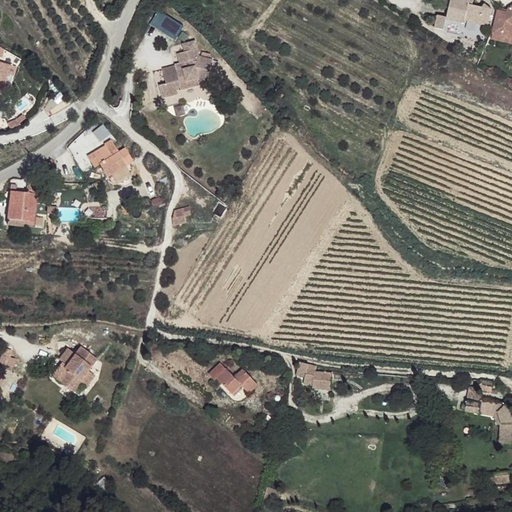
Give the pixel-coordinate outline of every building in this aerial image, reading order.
[(461,0),(447,0),(444,19),(463,23),(464,16),(489,20),(492,9),(484,2),(478,7),(461,3),(461,0)] [(498,7),(492,29),(501,32),(503,27),(511,30),(511,28),(511,0),(511,1),(511,3),(511,7),(511,10),(498,7)] [(159,10),(150,23),(174,41),(183,28),(159,10)] [(166,83),(159,85),(161,97),(178,94),(177,87),(181,86),(181,82),(197,79),(209,83),(213,63),(211,56),(203,53),(200,57),(196,42),(185,45),(187,52),(179,54),(181,64),(186,64),(187,68),(177,70),(175,65),(163,68),(165,76),(166,83)] [(0,93),(1,88),(4,89),(9,62),(0,60),(0,93)] [(9,62),(4,89),(11,90),(15,63),(9,62)] [(197,79),(181,82),(181,86),(182,88),(197,86),(197,79)] [(221,83),(213,85),(216,99),(225,96),(222,85),(221,83)] [(228,83),(222,85),(225,96),(231,95),(228,83)] [(107,136),(100,140),(104,146),(105,149),(112,145),(107,136)] [(105,149),(104,146),(88,156),(96,168),(100,165),(107,177),(133,161),(126,149),(118,153),(112,145),(105,149)] [(41,182),(27,181),(27,192),(35,193),(40,194),(41,182)] [(27,192),(11,191),(9,219),(33,222),(35,193),(27,192)] [(189,208),(175,210),(173,217),(174,225),(184,223),(184,216),(189,215),(189,208)] [(109,210),(93,209),(93,217),(108,217),(109,210)] [(64,362),(53,376),(71,390),(79,380),(88,387),(95,377),(89,372),(99,360),(84,348),(79,354),(69,367),(65,364),(64,362)] [(11,356),(4,354),(2,363),(8,365),(11,356)] [(308,376),(309,365),(300,363),(297,375),(307,377),(308,376)] [(333,386),(333,370),(316,371),(317,367),(309,365),(308,376),(314,377),(315,384),(315,387),(333,386)] [(228,375),(221,369),(210,380),(216,386),(219,384),(228,375)] [(260,388),(244,374),(238,380),(240,382),(238,384),(236,382),(228,375),(219,384),(235,399),(243,390),(251,397),(260,388)] [(315,384),(314,377),(308,376),(307,377),(306,384),(315,384)] [(79,380),(71,390),(80,397),(88,387),(79,380)] [(493,387),(494,384),(480,382),(478,390),(492,393),(493,387)] [(474,399),(476,389),(469,387),(467,398),(474,399)] [(511,410),(508,406),(482,402),(481,406),(468,404),(467,413),(496,419),(498,427),(502,427),(502,442),(499,442),(499,452),(511,450),(511,410)] [(510,482),(508,474),(490,478),(492,486),(510,482)] [(111,486),(104,480),(98,486),(104,493),(111,486)] [(281,491),(268,488),(265,500),(277,504),(281,491)]
